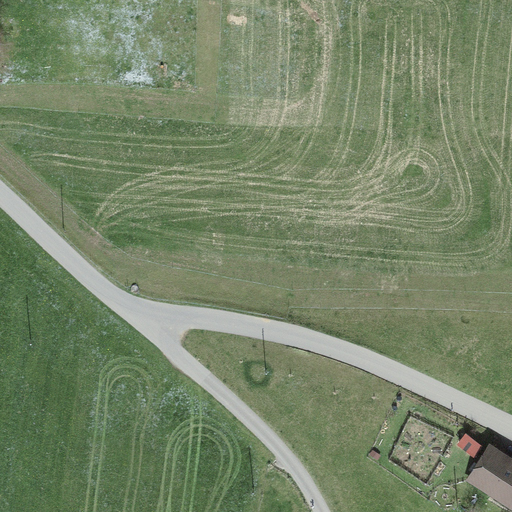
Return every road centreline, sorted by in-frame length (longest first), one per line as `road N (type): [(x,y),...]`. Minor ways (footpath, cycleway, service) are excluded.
road 1 (unclassified): [(136,315),(221,324),(355,357),(511,423)]
road 2 (unclassified): [(319,511),(303,479),(136,315)]
road 3 (unclassified): [(0,194),(136,315)]
